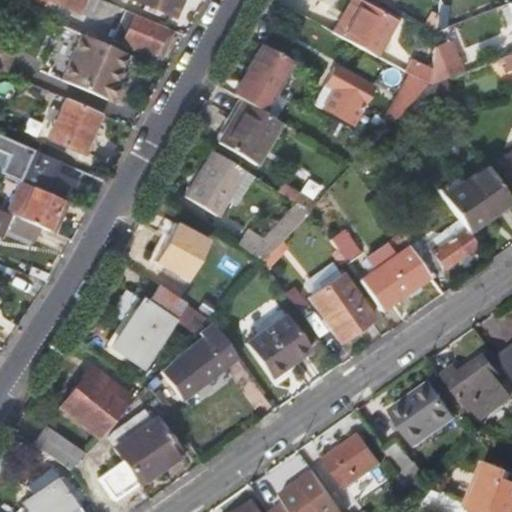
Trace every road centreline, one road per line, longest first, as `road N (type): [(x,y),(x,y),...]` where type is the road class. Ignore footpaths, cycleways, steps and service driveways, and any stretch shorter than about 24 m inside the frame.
road 1 (tertiary): [(238,0),(72,304),(0,406)]
road 2 (tertiary): [(168,511),(511,271)]
